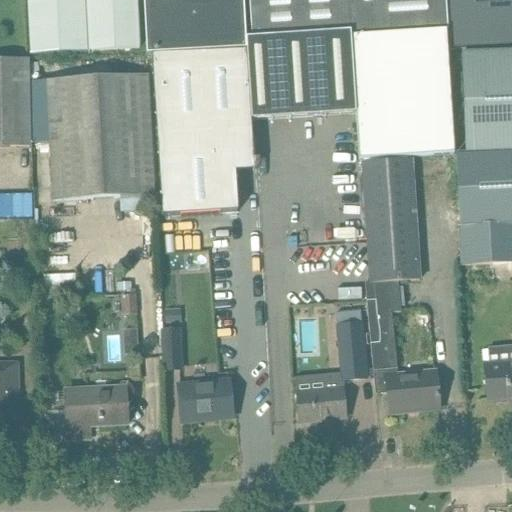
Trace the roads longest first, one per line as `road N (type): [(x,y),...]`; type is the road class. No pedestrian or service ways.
road 1 (residential): [(511,476),(210,502),(0,507)]
road 2 (unknown): [(272,495),(251,185),(257,144)]
road 3 (unknown): [(440,205),(465,478)]
